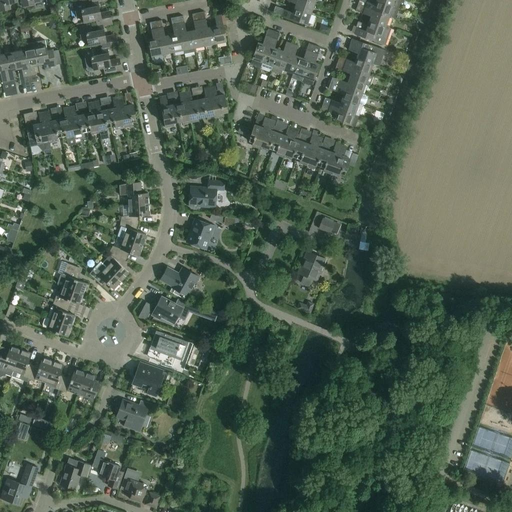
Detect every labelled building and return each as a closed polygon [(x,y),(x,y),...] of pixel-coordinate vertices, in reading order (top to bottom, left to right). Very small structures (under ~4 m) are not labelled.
[(0,0),(0,12),(12,10),(10,4),(18,2),(17,0),(0,0)] [(312,14),(315,4),(304,0),(287,0),(287,1),(296,4),(295,8),(312,14)] [(398,9),(377,1),(376,5),(362,0),(359,0),(358,6),(390,17),(390,16),(395,18),(398,9)] [(398,9),(401,0),(377,0),(377,1),(398,9)] [(85,2),(74,4),(76,17),(83,16),(84,23),(96,21),(97,26),(101,25),(103,25),(103,26),(113,24),(111,17),(102,19),(101,13),(99,5),(99,3),(98,1),(93,2),(93,6),(86,8),(85,2)] [(386,27),(390,17),(358,6),(356,11),(371,16),(370,21),(386,27)] [(308,25),(312,14),(295,8),(293,12),(284,9),(282,16),(308,25)] [(216,44),(213,27),(208,28),(204,12),(199,13),(206,46),(216,44)] [(195,48),(206,46),(199,13),(192,14),(196,30),(191,31),(195,48)] [(213,27),(216,44),(227,42),(222,15),(215,16),(217,26),(213,27)] [(195,48),(191,31),(187,32),(184,16),(178,17),(185,54),(196,52),(195,48)] [(184,55),(185,54),(178,17),(172,18),(175,34),(171,35),(174,52),(184,51),(184,55)] [(174,52),(171,35),(166,36),(162,20),(157,21),(163,55),(174,52)] [(152,57),(163,55),(157,21),(150,23),(153,38),(148,39),(152,57)] [(392,29),(386,27),(370,21),(368,25),(359,22),(354,34),(375,41),(375,42),(386,45),(392,29)] [(90,25),(79,27),(81,40),(87,39),(89,47),(101,44),(102,50),(105,49),(108,48),(108,50),(117,48),(116,40),(107,42),(106,37),(106,36),(104,29),(103,26),(103,25),(101,25),(97,26),(98,30),(91,31),(90,25)] [(261,68),(274,31),(269,29),(263,44),(258,42),(251,64),(261,68)] [(271,71),(279,50),(275,48),(280,33),(274,31),(261,68),(262,68),(263,70),(269,73),(271,71)] [(356,58),(373,64),(379,66),(380,66),(385,51),(384,50),(372,46),(353,39),(349,50),(358,53),(356,58)] [(34,43),(39,65),(44,64),(45,67),(56,65),(53,50),(47,51),(45,41),(34,43)] [(283,70),(292,44),(287,42),(283,51),(279,50),(271,71),(282,75),(283,70)] [(34,66),(39,65),(34,43),(24,45),(25,49),(32,83),(37,82),(34,66)] [(303,77),(315,45),(309,43),(304,59),(299,57),(293,74),(303,77)] [(293,74),(299,57),(295,56),(298,46),(292,44),(283,70),(293,74)] [(315,45),(303,77),(304,78),(303,81),(304,83),(311,85),(313,85),(320,64),(315,63),(321,48),(315,45)] [(94,49),(84,51),(86,64),(92,63),(94,71),(104,69),(105,75),(122,72),(121,64),(112,66),(110,60),(109,52),(108,50),(108,48),(105,49),(102,50),(103,54),(96,55),(94,49)] [(26,84),(32,83),(25,49),(14,52),(18,69),(22,68),(26,84)] [(13,70),(18,69),(14,52),(3,54),(9,82),(15,80),(13,70)] [(3,83),(9,82),(3,54),(0,54),(0,72),(1,73),(3,83)] [(373,64),(356,58),(355,62),(340,57),(338,63),(370,74),(373,64)] [(338,63),(336,69),(351,74),(349,78),(366,84),(366,85),(370,86),(374,76),(369,74),(370,74),(338,63)] [(366,84),(349,78),(348,82),(333,77),(331,83),(366,96),(363,95),(366,84)] [(331,83),(329,89),(344,94),(342,99),(363,106),(365,105),(366,104),(368,99),(367,98),(366,96),(331,83)] [(247,84),(244,90),(255,94),(257,87),(247,84)] [(210,88),(216,118),(224,117),(224,113),(228,112),(225,94),(217,96),(215,86),(210,88)] [(208,120),(216,118),(210,88),(205,89),(207,98),(199,100),(203,117),(207,117),(208,120)] [(203,117),(199,100),(192,101),(190,91),(185,92),(191,123),(199,121),(199,118),(203,117)] [(183,125),(191,123),(185,92),(180,93),(182,103),(175,104),(178,122),(183,121),(183,125)] [(119,97),(125,128),(133,126),(133,122),(136,121),(132,99),(125,101),(124,96),(119,97)] [(178,122),(175,104),(168,106),(166,96),(160,97),(166,128),(175,126),(174,123),(178,122)] [(116,130),(125,128),(119,97),(113,99),(114,104),(107,105),(112,127),(115,126),(116,130)] [(326,98),(323,104),(359,116),(363,106),(362,106),(363,106),(342,99),(341,103),(332,100),(326,98)] [(112,127),(107,105),(100,107),(99,101),(94,102),(100,133),(109,131),(108,128),(112,127)] [(92,135),(100,133),(94,102),(88,104),(90,109),(83,111),(87,132),(91,131),(92,135)] [(356,127),(359,116),(323,104),(321,109),(328,112),(336,115),(335,119),(356,127)] [(87,132),(83,111),(76,113),(75,107),(69,108),(76,138),(84,136),(83,133),(87,132)] [(77,145),(76,138),(69,108),(64,109),(65,115),(58,117),(62,137),(66,136),(67,140),(68,147),(77,145)] [(62,137),(58,117),(51,118),(50,111),(45,113),(51,143),(59,142),(59,138),(62,137)] [(51,143),(45,113),(39,114),(41,121),(33,123),(38,146),(43,151),(44,150),(52,148),(51,143)] [(260,150),(271,120),(265,118),(264,123),(257,120),(249,141),(253,143),(252,147),(260,150)] [(273,150),(281,129),(274,126),(276,122),(271,120),(260,150),(268,153),(270,149),(273,150)] [(284,158),(294,128),(289,126),(287,131),(281,129),(273,150),(277,151),(276,155),(284,158)] [(240,128),(238,133),(249,137),(250,132),(240,128)] [(293,157),(297,158),(305,137),(298,135),(300,130),(294,128),(284,158),(292,161),(293,157)] [(308,166),(319,137),(313,135),(311,140),(305,137),(297,158),(301,160),(300,163),(308,166)] [(321,167),(328,146),(322,143),(323,139),(319,137),(308,166),(316,169),(317,165),(321,167)] [(331,175),(342,145),(337,143),(335,148),(328,146),(321,167),(325,168),(323,172),(331,175)] [(342,145),(331,175),(339,178),(341,174),(345,175),(348,165),(355,167),(359,155),(353,153),(352,154),(346,152),(347,147),(342,145)] [(114,155),(105,156),(107,164),(107,165),(115,163),(114,155)] [(32,161),(25,163),(27,172),(33,170),(32,161)] [(224,190),(224,182),(209,181),(208,188),(191,187),(189,205),(190,205),(190,207),(191,208),(193,209),(194,209),(196,209),(198,209),(200,208),(200,206),(215,207),(216,189),(224,190)] [(128,205),(149,204),(148,193),(142,193),(141,182),(133,183),(119,185),(120,196),(128,195),(128,205)] [(121,221),(136,223),(135,216),(150,216),(149,204),(128,205),(129,216),(121,216),(121,221)] [(212,215),(210,219),(217,222),(222,224),(223,217),(219,216),(212,215)] [(206,249),(215,226),(195,219),(192,227),(193,227),(187,242),(206,249)] [(330,234),(335,224),(323,219),(319,229),(330,234)] [(136,224),(136,223),(121,221),(120,226),(121,226),(118,236),(124,238),(123,239),(143,246),(147,235),(134,230),(136,224)] [(9,224),(7,228),(11,229),(12,230),(18,232),(20,225),(14,223),(13,226),(9,224)] [(11,229),(7,241),(14,243),(18,232),(12,230),(11,229)] [(140,256),(143,246),(123,239),(120,248),(113,246),(110,250),(123,258),(126,251),(140,256)] [(0,246),(0,251),(10,255),(11,250),(12,248),(5,246),(5,248),(0,246)] [(335,257),(338,252),(330,249),(328,254),(335,257)] [(119,263),(123,258),(110,250),(108,254),(114,259),(107,267),(122,281),(130,273),(119,263)] [(307,252),(298,273),(304,276),(301,283),(311,288),(314,280),(317,281),(325,259),(307,252)] [(122,281),(107,267),(101,262),(94,269),(89,274),(100,284),(104,279),(114,290),(122,281)] [(61,287),(84,294),(88,284),(74,279),(78,267),(68,264),(64,275),(61,274),(57,285),(61,287)] [(179,273),(168,267),(160,280),(172,287),(172,288),(170,292),(185,299),(186,296),(189,297),(200,277),(182,268),(179,273)] [(80,305),(84,294),(61,287),(58,296),(56,296),(54,300),(51,299),(50,301),(64,306),(66,301),(70,302),(71,301),(80,305)] [(158,304),(152,316),(160,320),(161,318),(168,321),(174,324),(178,317),(185,321),(190,312),(194,305),(186,302),(179,299),(176,304),(168,300),(164,298),(162,297),(158,304)] [(63,310),(64,306),(50,301),(49,303),(53,304),(52,308),(54,308),(50,318),(72,327),(76,315),(66,313),(66,311),(63,310)] [(146,320),(153,306),(147,303),(142,313),(141,312),(138,318),(146,320)] [(307,314),(310,305),(305,303),(303,308),(296,305),(294,310),(307,314)] [(12,318),(16,307),(10,305),(6,316),(12,318)] [(207,310),(204,317),(215,321),(218,314),(207,310)] [(72,327),(50,318),(50,319),(46,317),(45,319),(43,324),(43,327),(47,328),(46,329),(56,333),(56,334),(58,334),(59,334),(68,337),(72,327)] [(153,350),(151,358),(168,364),(173,366),(175,358),(182,360),(188,342),(168,335),(160,332),(153,350)] [(11,377),(21,350),(10,347),(9,353),(5,352),(5,351),(3,350),(0,358),(0,375),(1,376),(5,375),(11,377)] [(29,379),(32,369),(28,367),(29,364),(29,363),(32,353),(21,350),(11,377),(24,381),(24,382),(27,383),(29,379)] [(45,383),(53,361),(43,358),(39,367),(38,367),(37,371),(32,369),(29,379),(35,381),(35,380),(45,383)] [(61,391),(65,381),(60,379),(61,375),(61,374),(64,365),(53,361),(45,383),(56,387),(55,389),(61,391)] [(133,383),(132,385),(135,385),(142,388),(142,386),(143,384),(150,386),(149,388),(147,394),(157,397),(159,390),(162,384),(165,385),(168,373),(164,372),(164,370),(145,363),(141,361),(140,362),(138,368),(136,373),(135,376),(133,383)] [(77,395),(85,373),(75,369),(72,378),(71,379),(69,382),(65,381),(61,391),(67,393),(67,391),(77,395)] [(85,373),(77,395),(88,399),(88,401),(93,402),(97,392),(100,384),(95,382),(96,377),(85,373)] [(169,398),(166,406),(184,412),(187,404),(169,398)] [(139,406),(123,400),(117,417),(127,421),(125,426),(141,431),(148,409),(152,411),(152,410),(153,410),(154,406),(153,406),(154,405),(141,400),(139,406)] [(70,418),(67,426),(73,428),(75,419),(70,418)] [(11,419),(8,427),(16,430),(18,422),(11,419)] [(21,423),(17,438),(25,440),(29,426),(21,423)] [(103,437),(101,442),(109,445),(110,440),(112,435),(105,432),(103,437)] [(118,489),(124,472),(120,471),(121,466),(103,460),(98,474),(111,479),(108,486),(118,489)] [(86,478),(90,466),(78,462),(76,468),(67,465),(61,484),(75,489),(80,475),(86,478)] [(28,499),(34,482),(39,468),(27,464),(21,483),(8,479),(7,479),(0,498),(6,500),(20,505),(22,498),(28,499)] [(125,477),(121,489),(124,490),(128,491),(126,496),(130,498),(130,499),(142,503),(147,489),(143,488),(144,484),(139,482),(141,473),(128,469),(125,477)] [(157,508),(161,497),(150,493),(146,505),(157,508)]
